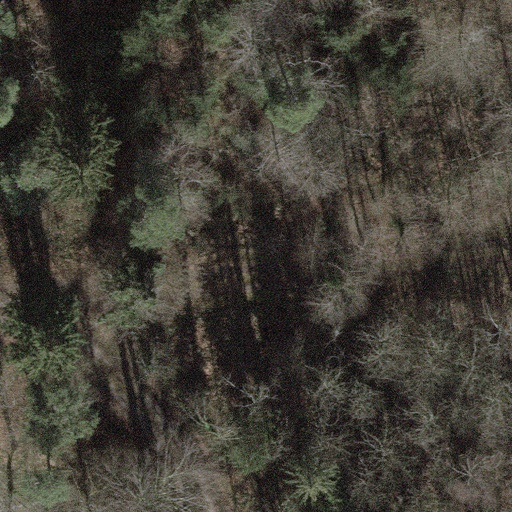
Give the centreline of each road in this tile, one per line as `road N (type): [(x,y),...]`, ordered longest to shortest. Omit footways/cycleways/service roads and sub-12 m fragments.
road 1 (track): [(0,292),(511,244)]
road 2 (track): [(0,298),(161,415),(189,449),(209,511)]
